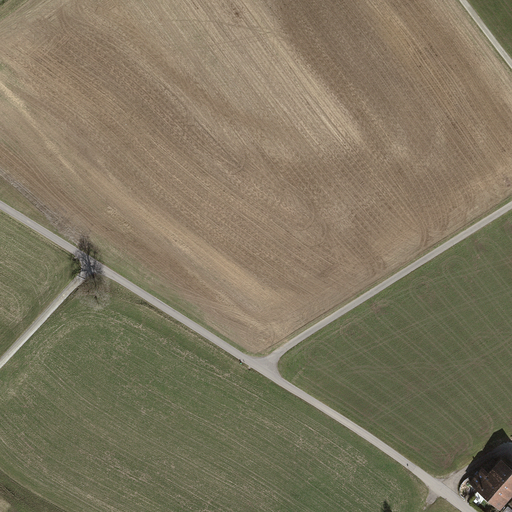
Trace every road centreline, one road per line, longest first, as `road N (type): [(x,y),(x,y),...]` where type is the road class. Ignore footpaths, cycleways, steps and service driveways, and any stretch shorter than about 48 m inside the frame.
road 1 (residential): [(0,204),(346,422),(469,511)]
road 2 (track): [(265,371),(280,350),(511,205)]
road 3 (track): [(0,363),(92,262)]
